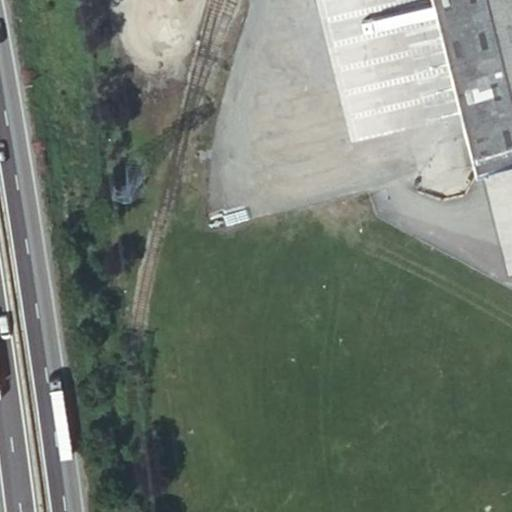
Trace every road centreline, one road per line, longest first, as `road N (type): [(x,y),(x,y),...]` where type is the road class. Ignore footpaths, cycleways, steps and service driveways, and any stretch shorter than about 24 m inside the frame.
road 1 (primary): [(65,511),(0,94)]
road 2 (primary): [(0,368),(20,511)]
